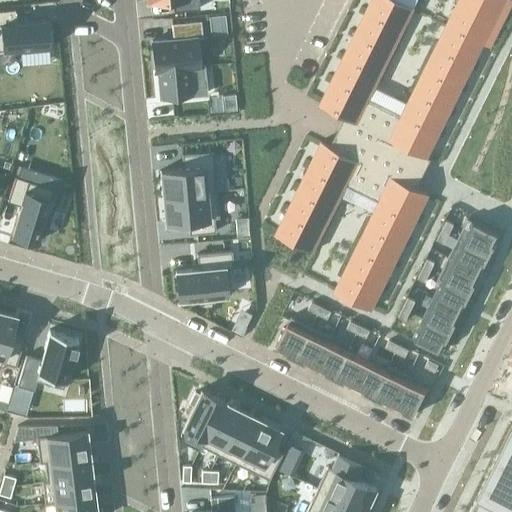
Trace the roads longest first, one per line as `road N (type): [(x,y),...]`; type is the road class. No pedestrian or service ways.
road 1 (residential): [(435,468),(157,326)]
road 2 (residential): [(129,42),(157,326)]
road 3 (residential): [(157,326),(173,511)]
road 4 (residential): [(511,316),(435,468)]
road 5 (residential): [(157,326),(121,304),(0,268)]
